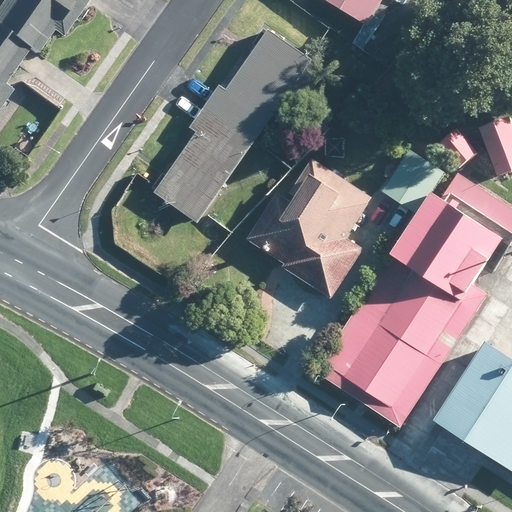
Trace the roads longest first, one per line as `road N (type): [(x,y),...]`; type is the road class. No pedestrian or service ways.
road 1 (secondary): [(11,268),(154,345),(417,511)]
road 2 (residential): [(194,0),(11,268)]
